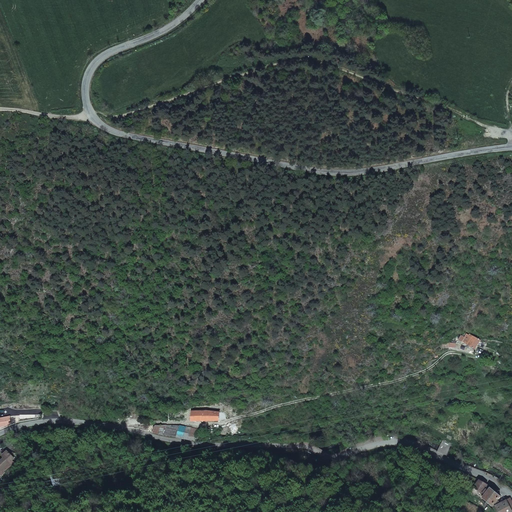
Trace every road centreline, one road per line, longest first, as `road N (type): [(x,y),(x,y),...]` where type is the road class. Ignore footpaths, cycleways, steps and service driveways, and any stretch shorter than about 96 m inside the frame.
road 1 (tertiary): [(198,0),(158,32),(101,57),(87,76),(89,113),(110,130),(306,174),(362,177),(511,151)]
road 2 (track): [(0,111),(63,117),(142,104),(299,58),(500,130),(511,147)]
road 3 (residential): [(0,434),(71,420),(195,443),(308,446),(333,456),(407,442),(511,494)]
